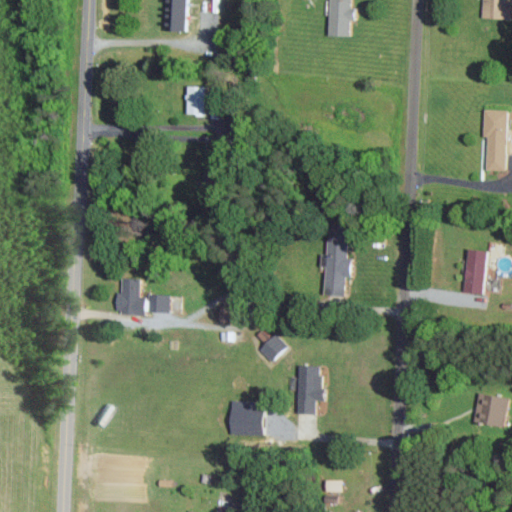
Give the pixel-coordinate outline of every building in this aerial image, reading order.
[(190,30),(188,0),(171,0),(172,30),(190,30)] [(334,0),(334,35),(356,35),(356,0),(334,0)] [(511,0),(488,0),(488,17),(511,17),(511,0)] [(210,85),(192,85),(192,113),(209,114),(210,85)] [(511,126),(511,109),(490,109),(489,137),(492,137),(491,169),(510,170),(511,147),(511,126)] [(353,241),(333,240),(332,253),(327,253),(326,266),(332,267),(331,291),(354,293),(356,257),(352,257),(353,241)] [(468,291),(487,294),(494,251),(475,248),(468,291)] [(176,312),(177,295),(146,293),(147,278),(127,277),(126,291),(122,291),(120,312),(151,314),(151,310),(176,312)] [(243,306),(223,307),(223,324),(243,323),(243,306)] [(291,348),(281,335),(265,348),(276,361),(291,348)] [(320,413),(321,400),(332,401),(332,389),(327,389),(328,375),(324,375),(325,366),(305,365),(304,377),(294,376),(293,389),(306,390),(305,413),(320,413)] [(510,396),(484,392),(479,422),(506,426),(510,396)]
